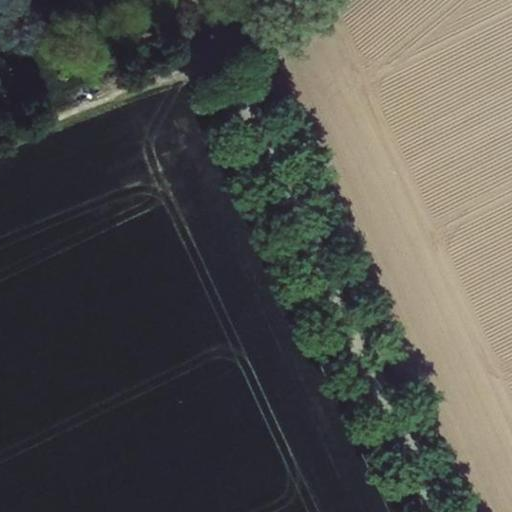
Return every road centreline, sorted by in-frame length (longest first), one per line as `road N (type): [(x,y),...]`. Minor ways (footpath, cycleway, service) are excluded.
road 1 (unclassified): [(222,48),(435,511)]
road 2 (unclassified): [(222,48),(0,141)]
